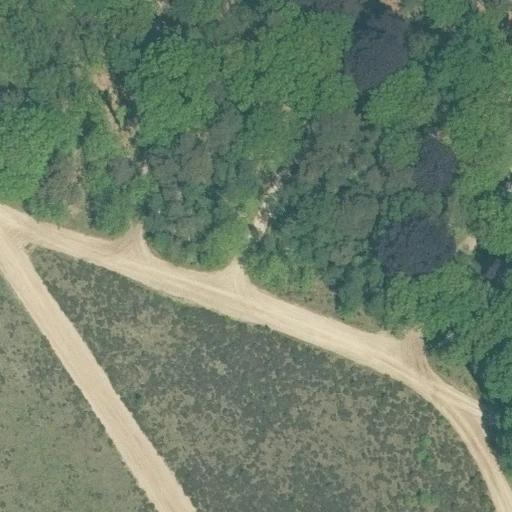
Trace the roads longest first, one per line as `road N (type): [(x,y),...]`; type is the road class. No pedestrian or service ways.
road 1 (track): [(507,511),(454,407),(396,363),(0,222)]
road 2 (track): [(226,299),(372,0)]
road 3 (track): [(174,511),(0,245)]
road 4 (track): [(155,0),(136,232),(126,265)]
road 5 (track): [(390,360),(511,179)]
